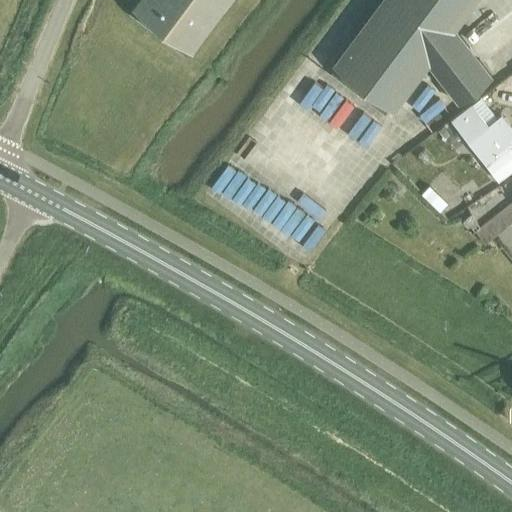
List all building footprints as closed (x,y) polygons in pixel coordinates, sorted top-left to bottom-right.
[(135,0),(132,5),(191,49),(227,0),(135,0)] [(395,107),(454,27),(473,0),(380,0),(334,63),(395,107)] [(511,129),(500,114),(495,117),(479,96),(450,119),(498,180),(511,168),(511,129)] [(420,190),(439,208),(445,201),(426,184),(420,190)] [(511,200),(479,226),(469,214),(460,221),(470,233),(474,231),(482,241),(511,217),(511,200)]
